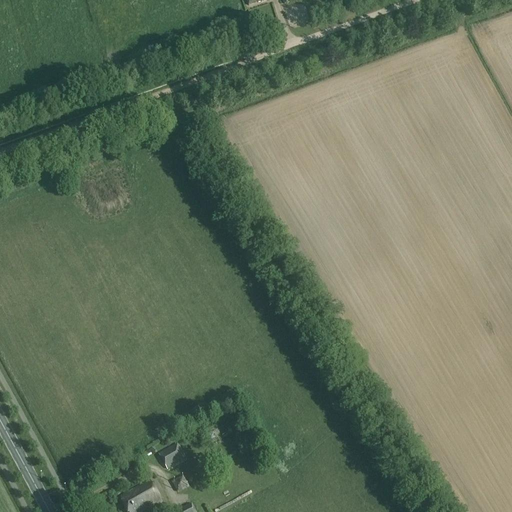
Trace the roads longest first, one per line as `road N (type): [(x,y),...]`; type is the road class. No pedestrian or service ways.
road 1 (track): [(492,0),(0,179)]
road 2 (track): [(431,511),(179,114)]
road 3 (track): [(0,152),(251,59)]
road 4 (track): [(251,59),(412,0)]
